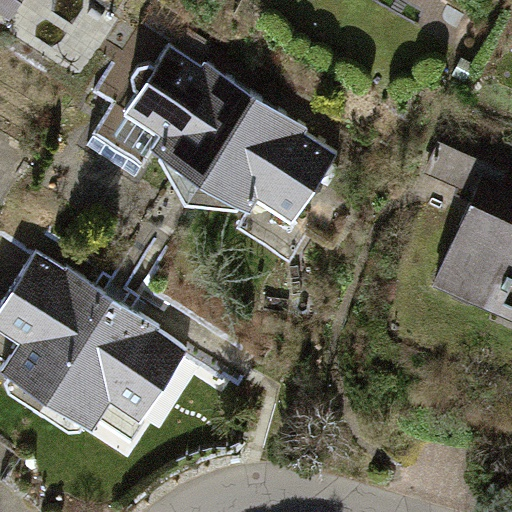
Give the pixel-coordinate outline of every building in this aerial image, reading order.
[(0,0),(0,14),(13,23),(27,0),(0,0)] [(148,143),(180,199),(250,94),(165,41),(122,107),(158,128),(148,143)] [(332,149),(250,94),(180,199),(246,204),(253,191),(288,214),(332,149)] [(0,156),(0,179),(10,162),(0,156)] [(511,211),(483,202),(450,299),(511,320),(511,211)] [(1,361),(42,389),(105,294),(30,246),(0,291),(0,323),(18,335),(1,361)] [(180,343),(105,294),(42,389),(87,418),(104,393),(135,413),(180,343)]
